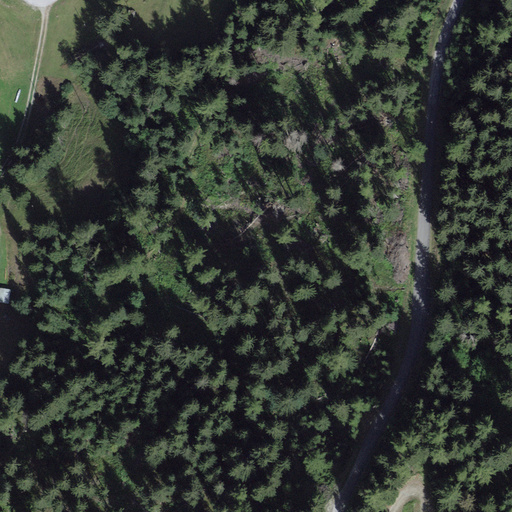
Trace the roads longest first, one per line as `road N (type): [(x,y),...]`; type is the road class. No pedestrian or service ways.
road 1 (unclassified): [(457,0),(435,73),(412,347),(338,511)]
road 2 (track): [(45,0),(28,104),(0,176)]
